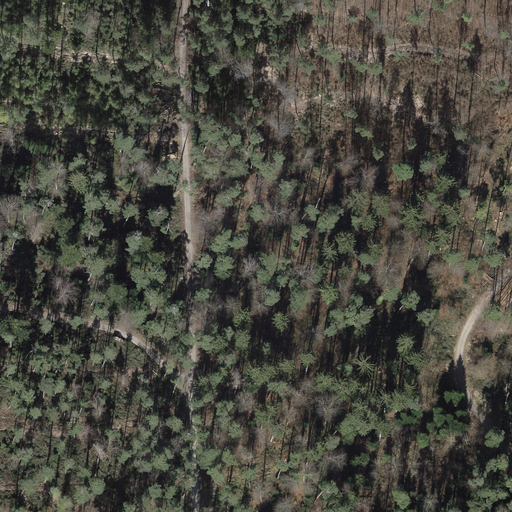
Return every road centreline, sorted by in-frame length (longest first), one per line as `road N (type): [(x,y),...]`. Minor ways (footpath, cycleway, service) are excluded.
road 1 (track): [(187,0),(191,391)]
road 2 (track): [(511,268),(469,325),(461,354),(463,381),(511,461)]
road 3 (track): [(0,308),(90,321),(134,337),(191,391)]
road 4 (track): [(191,391),(198,511)]
